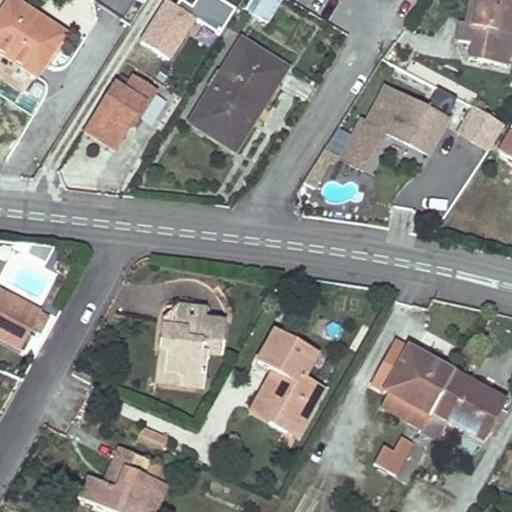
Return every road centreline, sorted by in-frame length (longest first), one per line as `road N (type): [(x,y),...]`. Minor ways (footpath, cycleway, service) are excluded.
road 1 (residential): [(250,241),(401,0)]
road 2 (tertiary): [(511,285),(348,250),(250,241)]
road 3 (residential): [(0,454),(120,224)]
road 4 (tertiary): [(250,241),(120,224)]
road 5 (tertiary): [(120,224),(0,209)]
